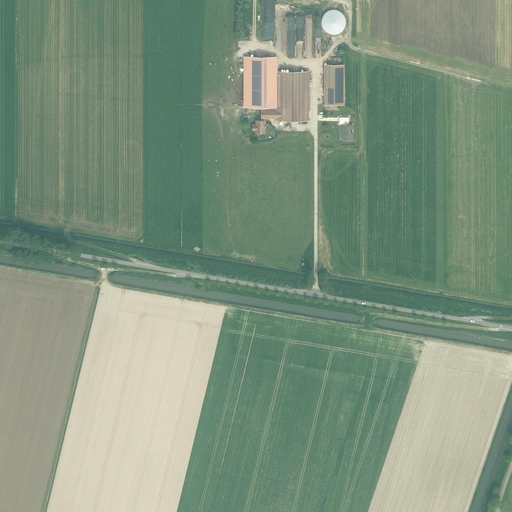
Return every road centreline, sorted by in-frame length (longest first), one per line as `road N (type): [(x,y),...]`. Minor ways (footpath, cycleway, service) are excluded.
road 1 (unclassified): [(0,241),(511,328)]
road 2 (track): [(347,0),(353,47),(480,81)]
road 3 (track): [(366,329),(369,313),(211,287)]
road 4 (track): [(162,269),(0,228)]
road 5 (track): [(195,274),(104,269),(49,250)]
road 6 (track): [(369,313),(511,328)]
